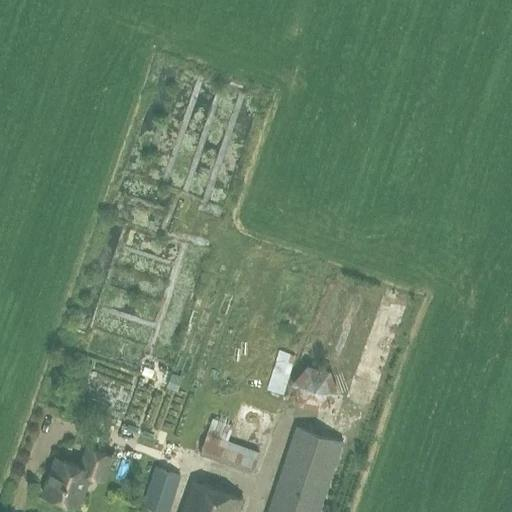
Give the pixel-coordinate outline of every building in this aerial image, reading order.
[(389,300),(377,339),(395,345),(408,306),(389,300)] [(288,348),(270,388),(286,395),(304,356),(288,348)] [(304,382),(318,401),(339,387),(330,372),(323,377),(319,372),(304,382)] [(142,409),(154,413),(158,401),(146,397),(142,409)] [(252,473),(260,451),(228,439),(233,426),(215,419),(201,455),(252,473)] [(297,426),(268,511),(319,511),(343,441),(297,426)] [(51,457),(39,491),(75,504),(85,475),(98,480),(107,456),(83,447),(76,466),(51,457)] [(156,467),(156,468),(148,465),(141,488),(148,491),(143,505),(163,511),(168,511),(181,475),(156,467)] [(192,479),(180,511),(235,511),(241,496),(192,479)]
